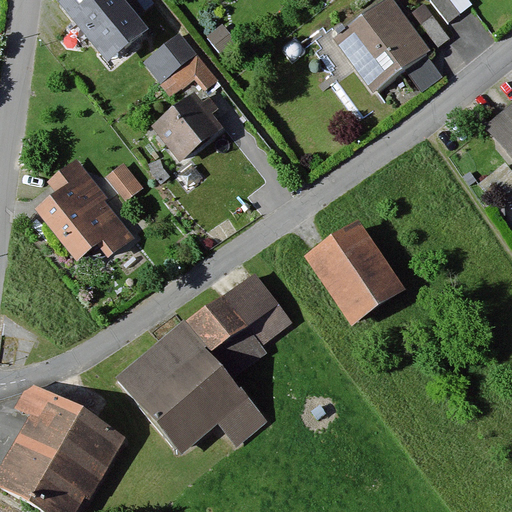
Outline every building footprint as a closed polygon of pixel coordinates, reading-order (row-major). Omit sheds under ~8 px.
[(67,0),(62,4),(115,67),(154,34),(138,16),(155,2),(152,0),(67,0)] [(435,55),(394,0),(384,0),(333,37),(376,97),(411,72),(421,86),(436,75),(427,61),(435,55)] [(432,0),(451,20),(474,0),(473,0),(432,0)] [(221,83),(179,30),(138,61),(168,99),(198,75),(211,91),(221,83)] [(226,131),(197,95),(156,128),(186,164),(226,131)] [(511,103),(485,125),(511,158),(511,103)] [(140,234),(77,158),(59,173),(71,187),(40,212),(83,264),(103,248),(111,258),(140,234)] [(125,163),(107,176),(126,201),(143,189),(125,163)] [(366,221),(306,259),(353,332),(413,293),(366,221)] [(255,273),(193,322),(233,373),(296,324),(255,273)] [(193,322),(120,381),(181,456),(218,426),(237,448),(272,420),(233,373),(193,322)] [(48,394),(34,400),(25,417),(38,425),(0,489),(0,492),(33,511),(68,511),(115,433),(48,394)]
